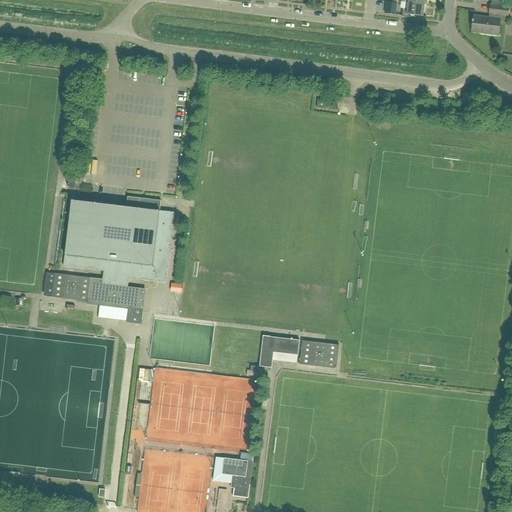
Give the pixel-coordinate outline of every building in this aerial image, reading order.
[(395,15),(397,3),(387,2),(385,14),(395,15)] [(423,17),(425,5),(408,3),(407,9),(403,9),(402,17),(407,18),(408,15),(423,17)] [(508,16),(509,8),(490,6),(489,14),(491,14),(491,19),(474,17),(472,32),(499,36),(501,15),(508,16)] [(338,111),(339,103),(318,101),(317,109),(338,111)] [(63,267),(104,272),(103,280),(103,285),(127,288),(128,279),(142,280),(166,283),(174,213),(159,211),(161,201),(127,197),(126,207),(71,201),(63,267)] [(103,280),(47,273),(44,297),(87,302),(87,304),(128,309),(126,323),(141,325),(145,291),(127,288),(103,285),(103,280)] [(172,283),(171,291),(182,292),(183,284),(172,283)] [(272,369),(274,353),(297,356),(299,341),(271,338),(271,337),(263,336),(259,367),(272,369)] [(336,369),(339,346),(302,341),(299,365),(336,369)] [(253,463),(248,462),(224,459),(222,475),(233,476),(232,484),(231,488),(234,489),(233,497),(248,499),(253,463)]
